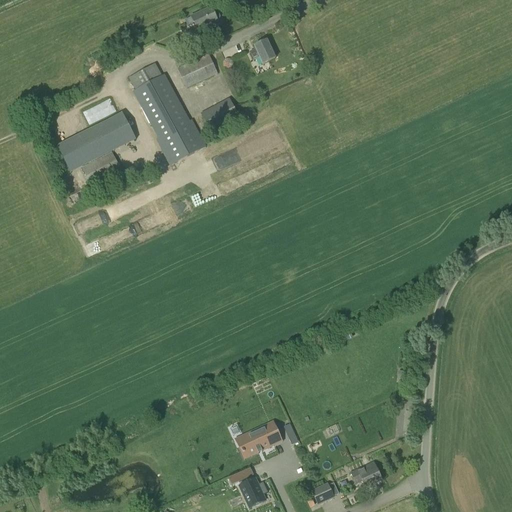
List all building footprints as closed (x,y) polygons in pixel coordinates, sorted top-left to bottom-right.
[(207,30),(206,28),(217,23),(211,9),(191,18),(198,34),(207,30)] [(249,53),(253,62),(260,59),(263,66),(274,60),(266,43),(255,48),(256,50),(249,53)] [(217,76),(208,56),(177,70),(187,90),(198,85),(211,79),(217,76)] [(227,69),(231,68),(232,65),(231,62),(228,60),(225,61),(223,64),(224,67),(227,69)] [(155,65),(128,80),(160,139),(157,141),(171,167),(206,148),(192,122),(187,125),(155,65)] [(82,112),(88,125),(116,111),(109,99),(82,112)] [(239,120),(229,100),(200,115),(210,135),(239,120)] [(121,114),(56,146),(70,173),(135,141),(121,114)] [(259,140),(249,144),(252,152),(262,148),(259,140)] [(91,187),(121,172),(111,154),(81,169),(91,187)] [(349,332),(337,338),(340,344),(352,338),(349,332)] [(261,451),(280,443),(272,426),(243,440),(245,445),(240,447),(242,452),(241,452),(243,455),(245,459),(257,453),(261,451)] [(362,483),(365,489),(381,482),(373,464),(351,473),(356,485),(362,483)] [(250,469),(228,480),(231,487),(253,477),(250,469)] [(249,509),(254,507),(265,502),(262,496),(267,494),(263,484),(258,486),(255,480),(239,487),(239,488),(243,495),(246,502),(249,509)] [(311,493),(318,508),(334,500),(327,485),(311,493)]
